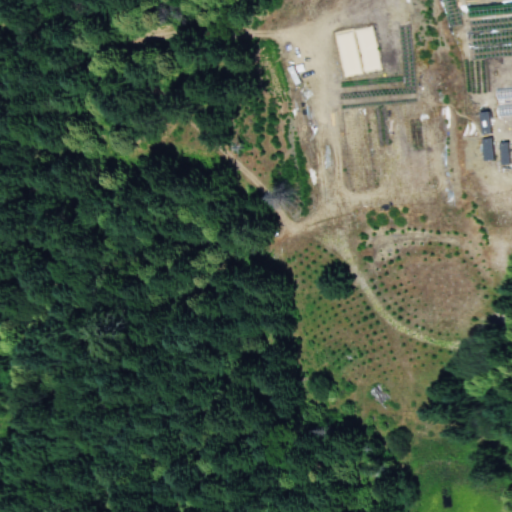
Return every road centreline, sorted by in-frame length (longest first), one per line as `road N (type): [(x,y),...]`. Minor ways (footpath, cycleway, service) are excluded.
road 1 (track): [(348,203),(296,228),(61,59)]
road 2 (track): [(0,151),(11,104),(61,59),(74,0)]
